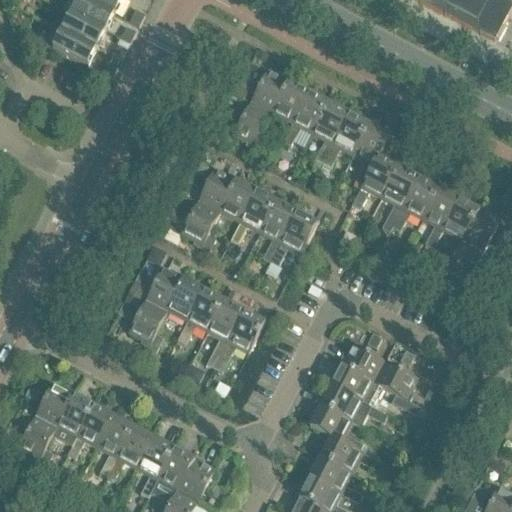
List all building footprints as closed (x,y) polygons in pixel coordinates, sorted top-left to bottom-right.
[(125,2),(120,0),(81,0),(81,1),(115,19),(125,2)] [(511,0),(411,0),(495,44),(511,13),(511,0)] [(72,18),(106,36),(115,19),(81,1),(72,18)] [(145,19),(136,14),(130,26),(139,31),(145,19)] [(63,36),(97,54),(106,36),(72,18),(63,36)] [(55,32),(46,50),(54,54),(88,71),(97,54),(63,36),(55,32)] [(136,37),(127,32),(121,44),(130,48),(136,37)] [(127,54),(118,49),(111,61),(121,66),(127,54)] [(108,66),(103,77),(102,79),(112,83),(118,71),(108,66)] [(286,85),(268,76),(252,108),(273,119),(283,101),(292,84),(287,81),(286,85)] [(251,92),(256,83),(246,78),(241,87),(251,92)] [(292,84),(283,101),(273,119),(293,129),(310,98),(294,90),(296,86),(292,84)] [(310,98),(293,129),(283,147),(291,151),(300,133),(314,141),(332,105),(327,103),(326,107),(310,98)] [(314,141),(325,147),(316,165),(324,169),(350,120),(335,111),(336,108),(332,105),(314,141)] [(235,140),(251,148),(249,152),(262,158),(269,146),(262,142),(273,119),(252,108),(235,140)] [(234,125),(238,116),(228,111),(224,119),(234,125)] [(366,128),(350,120),(324,169),(331,173),(341,155),(354,162),(373,127),(368,124),(366,128)] [(366,169),(357,186),(363,189),(364,190),(379,162),(380,162),(391,141),(375,133),(376,129),(373,127),(354,162),(366,169)] [(364,190),(363,189),(353,210),(361,214),(370,198),(383,204),(401,170),(397,167),(395,170),(380,162),(379,162),(364,190)] [(383,234),(389,237),(386,243),(388,244),(420,183),(405,175),(406,172),(401,170),(383,204),(395,211),(383,234)] [(233,183),(217,175),(199,207),(221,219),(221,218),(220,218),(240,182),(235,180),(233,183)] [(199,191),(203,182),(193,177),(189,186),(199,191)] [(240,182),(220,218),(221,218),(240,228),(257,196),(241,188),(244,184),(240,182)] [(435,192),(420,183),(388,244),(396,248),(410,219),(423,226),(442,191),(437,188),(435,192)] [(423,226),(436,233),(427,249),(435,253),(444,236),(461,205),(444,196),(446,193),(442,191),(423,226)] [(257,196),(240,228),(231,246),(239,250),(248,233),(260,239),(279,203),(275,201),(273,205),(257,196)] [(260,239),(273,246),(264,263),(271,267),(297,217),(282,209),(283,206),(279,203),(260,239)] [(444,236),(463,247),(464,247),(482,212),(478,209),(476,213),(461,205),(444,236)] [(182,239),(199,248),(197,251),(202,254),(209,240),(221,219),(199,207),(182,239)] [(181,224),(186,215),(176,210),(171,219),(181,224)] [(487,214),(482,212),(464,247),(484,258),(501,226),(485,218),(487,214)] [(313,226),(297,217),(271,267),(279,271),(289,254),(301,261),(320,225),(315,222),(313,226)] [(210,258),(217,245),(209,240),(202,254),(210,258)] [(501,240),(496,249),(506,255),(511,246),(501,240)] [(444,282),(449,285),(452,282),(467,290),(484,258),(464,247),(463,247),(451,268),(444,282)] [(444,264),(437,278),(444,282),(451,268),(444,264)] [(483,273),(479,282),(489,288),(494,279),(483,273)] [(181,282),(165,274),(147,306),(168,318),(169,317),(168,317),(187,281),(182,279),(181,282)] [(146,290),(151,281),(141,276),(136,285),(146,290)] [(187,281),(168,317),(169,317),(188,327),(206,295),(189,286),(191,283),(187,281)] [(206,295),(188,327),(179,344),(187,348),(196,331),(209,339),(228,303),(223,301),(221,304),(206,295)] [(221,345),(212,362),(207,370),(216,375),(246,317),(229,308),(231,305),(228,303),(209,339),(221,345)] [(130,338),(147,347),(145,350),(150,353),(157,339),(168,318),(147,306),(130,338)] [(129,323),(133,314),(123,309),(119,318),(129,323)] [(261,325),(246,317),(216,375),(222,379),(227,370),(236,353),(249,360),(268,324),(263,322),(261,325)] [(368,349),(376,353),(382,343),(373,338),(368,349)] [(150,353),(146,361),(153,364),(164,343),(157,339),(150,353)] [(339,368),(375,387),(374,388),(376,389),(387,368),(353,350),(345,366),(341,364),(339,368)] [(401,366),(410,371),(415,360),(406,356),(401,366)] [(340,375),(332,390),(373,412),(383,392),(376,389),(374,388),(375,387),(339,368),(337,373),(340,375)] [(383,392),(396,399),(409,406),(414,398),(411,397),(417,384),(387,368),(376,389),(383,392)] [(70,398),(54,389),(36,422),(56,433),(75,397),(72,395),(70,398)] [(318,408),(354,428),(353,429),(361,433),(367,421),(384,428),(388,420),(373,412),(332,390),(323,407),(320,405),(318,408)] [(36,406),(40,397),(30,391),(26,400),(36,406)] [(56,433),(57,433),(53,441),(72,452),(77,443),(94,411),(78,402),(80,400),(75,397),(56,433)] [(409,406),(396,399),(392,408),(416,421),(421,412),(409,407),(409,406)] [(310,431),(330,443),(331,442),(360,458),(360,457),(364,449),(348,440),(353,429),(354,428),(318,408),(316,413),(319,415),(310,431)] [(77,443),(72,452),(68,459),(75,463),(84,447),(97,453),(115,418),(111,416),(110,419),(94,411),(77,443)] [(97,453),(109,460),(100,477),(108,481),(134,432),(118,423),(120,421),(115,418),(97,453)] [(19,454),(35,462),(34,466),(38,468),(45,454),(53,441),(57,433),(56,433),(36,422),(19,454)] [(8,433),(18,438),(23,430),(13,424),(8,433)] [(150,440),(134,432),(108,481),(115,485),(124,468),(137,474),(155,439),(152,437),(150,440)] [(137,474),(150,481),(140,498),(148,502),(175,453),(159,444),(160,442),(155,439),(137,474)] [(323,459),(320,457),(317,461),(353,480),(359,468),(377,478),(382,468),(360,457),(360,458),(331,442),(330,443),(323,459)] [(175,453),(148,502),(155,505),(159,498),(156,496),(161,488),(177,496),(196,461),(192,458),(190,461),(175,453)] [(53,459),(45,454),(38,468),(46,472),(53,459)] [(201,463),(196,461),(177,496),(199,507),(216,475),(199,466),(201,463)] [(342,501),(352,506),(360,511),(364,502),(346,492),(353,480),(317,461),(315,466),(318,467),(309,484),(342,501)] [(349,511),(352,506),(342,501),(309,484),(301,499),(298,497),(296,502),(313,511),(349,511)] [(216,490),(212,499),(222,504),(226,496),(216,490)] [(511,511),(511,500),(500,494),(490,511),(511,511)] [(482,509),(486,500),(476,495),(472,504),(482,509)] [(204,511),(198,508),(199,507),(177,496),(169,511),(204,511)] [(297,508),(294,511),(313,511),(296,502),(294,506),(297,508)]
